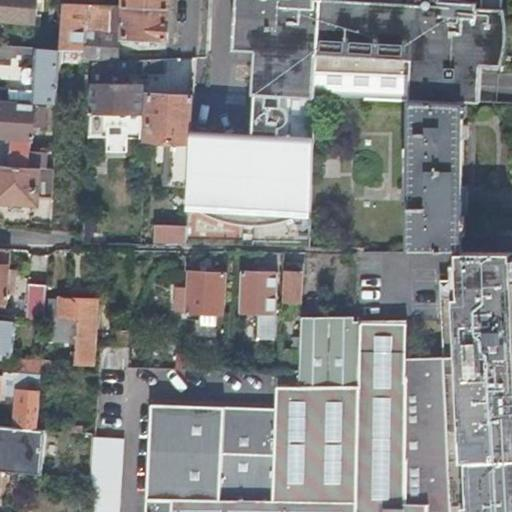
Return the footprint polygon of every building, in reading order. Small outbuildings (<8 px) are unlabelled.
[(0,0),(0,16),(33,20),(34,0),(0,0)] [(120,35),(165,38),(167,6),(122,3),(84,1),(64,0),(60,0),(57,45),(80,46),(81,29),(120,33),(120,35)] [(187,185),(185,216),(191,218),(193,218),(196,219),(199,221),(203,222),(207,223),(212,224),(216,225),(220,226),(224,226),(227,227),(228,227),(232,228),(236,228),(240,229),(244,229),(248,229),(253,228),(256,228),(260,228),(263,228),(267,227),(270,227),(272,227),(275,226),(277,226),(280,225),(284,225),(287,224),(292,223),(295,222),(298,221),(302,220),(306,219),(308,218),(309,218),(312,95),(364,95),(406,98),(450,99),(452,61),(499,63),(501,50),(502,39),(503,31),(503,25),(501,16),(500,8),(495,8),(495,0),(235,0),(235,6),(234,14),(234,19),(233,24),(234,30),(234,37),(235,41),(235,47),(256,47),(252,147),(231,147),(189,146),(187,185)] [(92,59),(118,58),(120,35),(120,33),(81,29),(80,46),(79,56),(92,59)] [(0,97),(54,101),(56,57),(57,47),(6,43),(0,42),(0,52),(14,54),(14,50),(36,51),(35,65),(24,64),(20,67),(20,76),(23,80),(23,87),(8,86),(8,85),(0,84),(0,97)] [(79,56),(80,46),(57,45),(57,47),(56,57),(79,58),(79,56)] [(162,56),(133,58),(118,58),(92,59),(88,109),(87,133),(105,133),(105,123),(127,123),(127,109),(141,110),(142,82),(121,82),(121,76),(108,76),(108,68),(134,67),(134,71),(163,69),(162,56)] [(167,184),(187,185),(189,146),(192,93),(148,91),(145,137),(170,138),(167,184)] [(450,99),(406,98),(407,249),(456,248),(459,248),(459,201),(459,185),(459,135),(459,123),(459,100),(450,99)] [(1,164),(44,166),(44,149),(28,148),(29,124),(30,109),(31,103),(0,101),(0,134),(3,135),(1,164)] [(30,109),(29,124),(50,125),(51,105),(36,103),(36,110),(30,109)] [(36,196),(50,197),(51,166),(44,166),(1,164),(0,164),(0,199),(36,201),(36,196)] [(184,224),(153,224),(152,236),(183,236),(184,224)] [(459,248),(456,248),(457,260),(457,266),(457,283),(451,283),(440,283),(440,359),(404,359),(404,374),(441,374),(444,460),(403,461),(403,503),(424,503),(423,511),(511,511),(511,255),(510,255),(509,248),(459,248)] [(282,295),(279,295),(279,309),(298,311),(300,261),(284,260),(282,295)] [(222,311),(223,271),(205,270),(199,269),(187,269),(186,285),(175,284),(174,309),(196,310),(196,324),(214,325),(214,310),(222,311)] [(274,272),(240,270),(238,309),(242,310),(255,310),(255,337),(271,337),(274,272)] [(44,295),(45,278),(26,277),(24,315),(43,316),(44,295)] [(94,298),(44,295),(43,316),(41,338),(57,339),(74,340),(73,360),(91,361),(94,298)] [(274,405),(149,399),(143,511),(423,511),(424,503),(403,503),(403,461),(404,374),(404,359),(404,318),(353,319),(353,313),(300,314),(298,346),(297,367),(276,366),(274,405)] [(0,355),(0,352),(11,353),(14,319),(0,317),(0,355)] [(113,341),(127,342),(128,329),(114,328),(113,341)] [(40,355),(41,345),(33,345),(32,355),(40,355)] [(277,345),(276,366),(297,367),(298,346),(277,345)] [(101,369),(122,368),(122,347),(101,348),(101,369)] [(15,369),(39,371),(40,359),(16,357),(15,369)] [(193,357),(176,357),(176,366),(192,366),(193,357)] [(12,424),(36,426),(38,388),(38,386),(39,371),(15,369),(11,369),(2,368),(1,373),(0,372),(0,391),(14,393),(13,415),(12,424)] [(441,374),(404,374),(403,461),(444,460),(441,374)] [(0,468),(40,472),(44,427),(36,426),(12,424),(0,422),(0,468)] [(116,511),(121,438),(90,435),(85,511),(116,511)]
